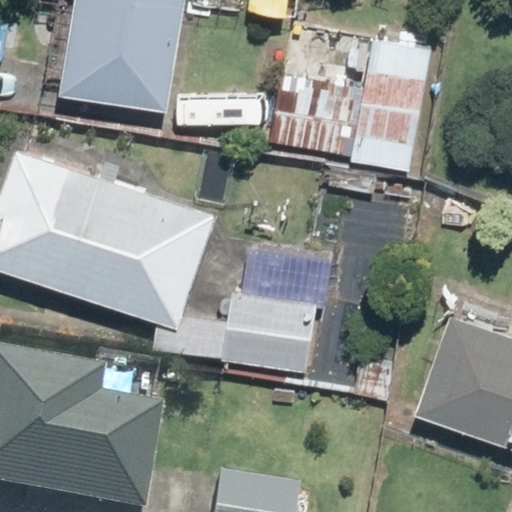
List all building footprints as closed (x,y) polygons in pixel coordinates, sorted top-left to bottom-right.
[(176,95),(190,0),(81,0),(69,79),(176,95)] [(433,33),(300,13),(282,132),(416,152),(433,33)] [(27,132),(0,208),(0,248),(185,314),(225,201),(27,132)] [(387,161),(325,147),(317,184),(380,197),(387,161)] [(247,282),(237,281),(226,349),(310,363),(321,297),(327,299),(335,253),(254,240),(247,282)] [(511,318),(459,300),(424,399),(511,429),(511,318)] [(398,354),(331,340),(323,377),(390,391),(398,354)] [(0,351),(0,486),(145,511),(148,511),(167,406),(103,395),(107,370),(0,351)] [(298,511),(303,487),(224,474),(217,511),(298,511)]
